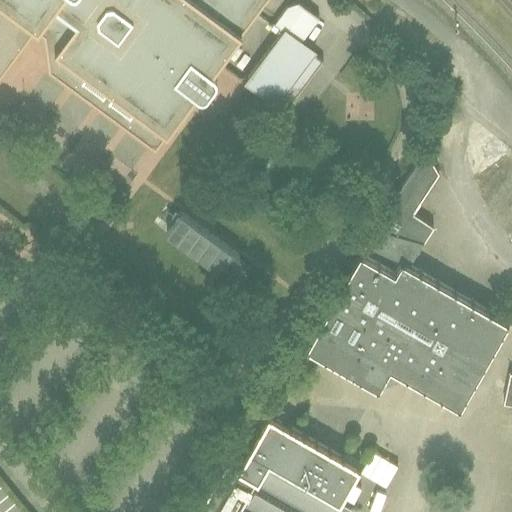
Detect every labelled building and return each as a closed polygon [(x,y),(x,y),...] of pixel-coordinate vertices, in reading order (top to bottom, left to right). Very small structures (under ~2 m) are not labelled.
[(0,0),(0,74),(37,25),(47,33),(52,69),(156,147),(198,91),(204,96),(220,75),(212,69),(263,0),(0,0)] [(280,26),(247,73),(286,101),(320,54),(280,26)] [(408,264),(433,224),(412,212),(438,172),(424,145),(364,238),(408,264)] [(176,211),(161,232),(236,286),(252,264),(176,211)] [(299,345),(374,391),(388,367),(456,409),(507,325),(408,264),(364,238),(299,345)] [(511,440),(511,371),(504,370),(498,402),(511,404),(511,433),(511,441),(511,440)] [(331,511),(357,464),(267,416),(236,474),(222,466),(196,511),(331,511)] [(358,472),(385,485),(396,462),(370,449),(358,472)]
